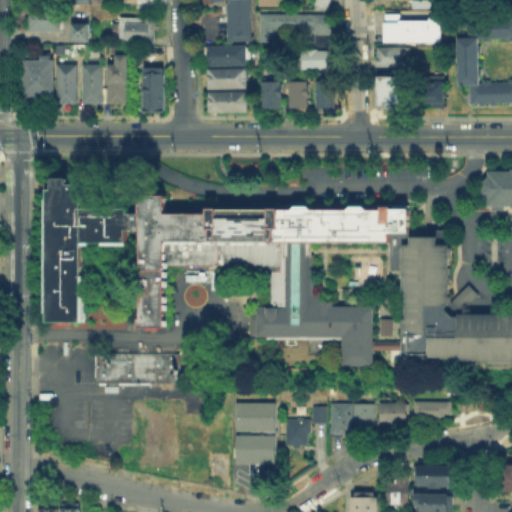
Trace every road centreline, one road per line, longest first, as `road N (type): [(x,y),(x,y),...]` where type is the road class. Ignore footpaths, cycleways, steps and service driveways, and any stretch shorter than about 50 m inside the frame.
road 1 (tertiary): [(9,135),(511,137)]
road 2 (tertiary): [(9,135),(17,161),(17,511)]
road 3 (residential): [(276,511),(361,455),(511,421)]
road 4 (residential): [(17,465),(246,511)]
road 5 (residential): [(353,0),(358,136)]
road 6 (residential): [(181,0),(184,136)]
